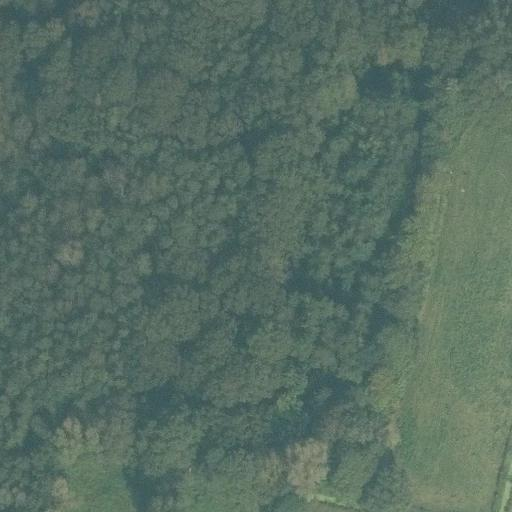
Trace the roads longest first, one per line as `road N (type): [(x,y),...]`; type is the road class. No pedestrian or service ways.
road 1 (track): [(511,97),(86,0)]
road 2 (track): [(354,336),(445,83)]
